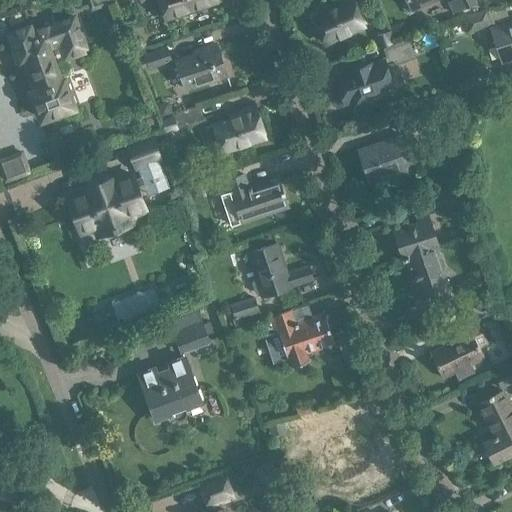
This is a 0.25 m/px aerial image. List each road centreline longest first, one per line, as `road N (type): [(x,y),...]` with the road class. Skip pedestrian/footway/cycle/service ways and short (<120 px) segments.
road 1 (residential): [(459,511),(379,348),(264,5)]
road 2 (residential): [(110,511),(0,240)]
